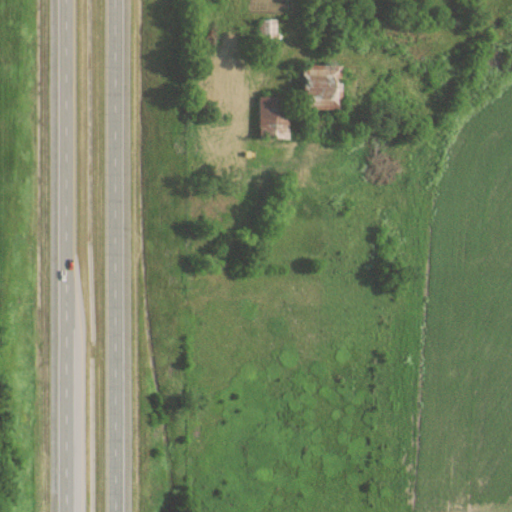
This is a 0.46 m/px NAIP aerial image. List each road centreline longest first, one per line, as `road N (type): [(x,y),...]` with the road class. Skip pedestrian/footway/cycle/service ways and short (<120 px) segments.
road 1 (trunk): [(115,511),(118,0)]
road 2 (trunk): [(66,0),(68,511)]
